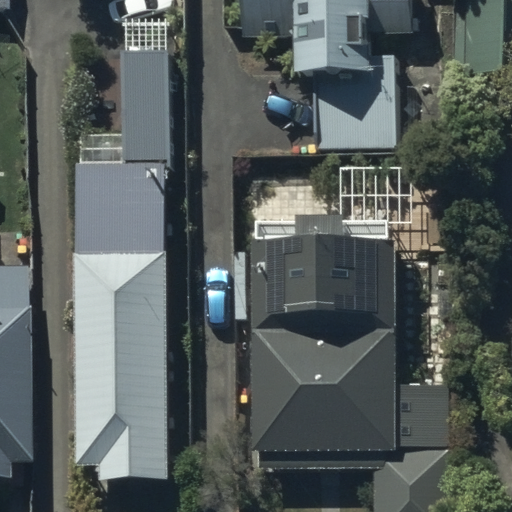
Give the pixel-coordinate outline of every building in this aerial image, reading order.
[(249,0),(250,41),(300,40),(301,79),(317,79),(317,155),(401,154),(400,63),(374,63),(374,39),(415,39),(415,0),(249,0)] [(511,86),(511,0),(467,0),(468,29),(455,29),(455,87),(511,86)] [(170,142),(81,143),(82,260),(80,260),(82,473),(105,473),(105,488),(176,487),(174,257),(171,258),(170,142)] [(253,261),(235,261),(234,324),(254,325),(253,475),(376,476),(375,511),(454,511),(454,455),(452,455),(452,391),(398,390),(399,248),(347,247),(348,225),(299,225),(299,247),(253,247),(253,261)] [(25,274),(0,274),(0,488),(7,489),(7,474),(29,474),(28,315),(25,315),(25,274)]
